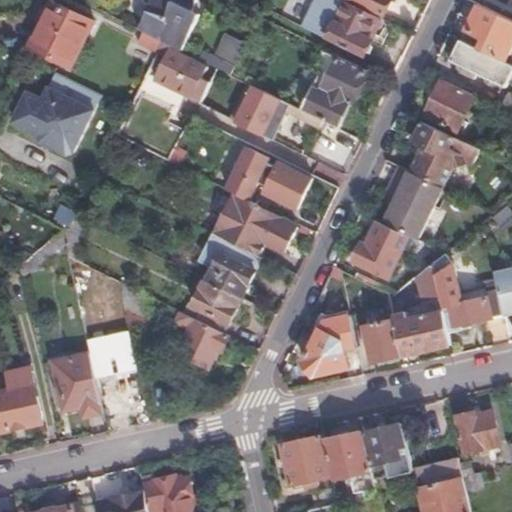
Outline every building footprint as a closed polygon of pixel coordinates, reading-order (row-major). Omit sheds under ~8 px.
[(99,22),(54,0),(52,0),(30,46),(75,69),(99,22)] [(153,0),(143,32),(165,43),(175,48),(181,51),(188,33),(195,30),(202,13),(195,10),(197,0),(153,0)] [(315,0),(303,27),(366,57),(374,41),(368,38),(379,18),(340,0),(315,0)] [(358,0),(387,15),(395,0),(358,0)] [(511,47),(511,21),(480,5),(466,29),(483,40),(479,50),(504,63),(511,47)] [(236,64),(255,27),(260,18),(258,17),(257,19),(250,16),(238,40),(228,35),(218,55),(236,64)] [(278,37),(283,29),(260,18),(255,27),(278,37)] [(368,38),(374,41),(383,21),(379,18),(368,38)] [(509,65),(504,63),(479,50),(461,41),(450,62),(496,85),(500,78),(494,75),(497,70),(505,73),(509,65)] [(203,101),(208,91),(211,84),(205,80),(209,69),(174,51),(175,48),(165,43),(160,54),(169,58),(159,80),(203,101)] [(198,58),(219,69),(232,75),(235,68),(201,51),(198,58)] [(0,58),(0,77),(9,81),(19,61),(3,52),(0,58)] [(367,74),(321,52),(318,60),(333,68),(324,88),(352,103),(367,74)] [(47,143),(75,157),(104,97),(62,76),(51,98),(36,90),(21,120),(52,135),(47,143)] [(456,132),(475,97),(444,81),(426,117),(456,132)] [(292,105),(282,100),(255,87),(237,123),(274,141),(289,110),(292,105)] [(494,107),(511,115),(511,97),(501,92),(494,107)] [(314,116),(292,105),(289,110),(311,121),(314,116)] [(468,167),(478,150),(422,123),(411,145),(417,148),(407,170),(439,187),(447,171),(462,165),(468,167)] [(317,183),(279,165),(265,193),(303,212),(317,183)] [(432,210),(443,189),(439,187),(407,170),(399,166),(383,196),(388,199),(393,202),(388,210),(382,224),(408,237),(427,247),(443,215),(432,210)] [(99,206),(110,183),(99,177),(88,201),(99,206)] [(259,209),(261,206),(236,194),(215,234),(262,256),(268,245),(285,254),(297,228),(259,209)] [(72,226),(80,217),(88,201),(77,195),(64,221),(72,226)] [(382,207),(388,210),(393,202),(388,199),(382,207)] [(503,230),(511,223),(511,208),(509,205),(494,216),(503,230)] [(69,257),(91,267),(84,231),(88,221),(80,217),(72,226),(64,232),(69,257)] [(388,279),(408,237),(382,224),(379,223),(368,245),(362,242),(351,260),(388,279)] [(210,282),(244,299),(264,258),(262,256),(215,234),(214,234),(201,260),(217,268),(210,282)] [(22,265),(24,277),(62,248),(56,239),(31,257),(22,265)] [(434,263),(444,255),(439,254),(428,262),(431,266),(434,263)] [(400,356),(451,345),(450,335),(440,292),(434,263),(431,266),(419,275),(426,304),(434,303),(436,314),(408,320),(406,313),(392,316),(393,319),(400,356)] [(333,267),(328,275),(342,280),(341,271),(333,267)] [(511,272),(495,276),(498,292),(502,311),(511,309),(511,272)] [(110,286),(120,291),(119,282),(112,278),(110,286)] [(226,335),(244,299),(210,282),(209,281),(191,316),(226,335)] [(120,291),(130,333),(145,330),(137,290),(119,282),(120,291)] [(79,302),(93,299),(90,289),(77,291),(79,302)] [(454,327),(503,316),(502,311),(498,292),(449,304),(447,290),(440,292),(450,335),(455,333),(454,327)] [(79,302),(88,343),(123,336),(118,307),(104,310),(101,297),(93,299),(79,302)] [(224,352),(233,338),(226,335),(191,316),(180,312),(175,324),(190,333),(181,353),(209,368),(218,349),(224,352)] [(398,361),(400,356),(393,319),(365,326),(372,362),(386,360),(386,364),(398,361)] [(342,343),(319,331),(304,364),(313,376),(348,369),(342,343)] [(61,415),(102,406),(96,379),(91,356),(65,362),(70,385),(72,393),(56,396),(61,415)] [(96,379),(102,406),(117,403),(112,376),(96,379)] [(19,389),(26,388),(25,381),(17,382),(19,389)] [(55,389),(56,396),(72,393),(70,385),(55,389)] [(0,393),(0,433),(43,424),(35,386),(26,388),(19,389),(0,393)] [(479,414),(462,417),(469,454),(484,451),(487,456),(498,453),(497,448),(502,447),(496,415),(480,419),(479,414)] [(407,425),(366,434),(374,471),(377,483),(417,474),(407,425)] [(366,432),(326,441),(334,480),(374,471),(366,434),(366,432)] [(285,459),(286,467),(290,486),(303,483),(304,489),(330,483),(321,437),(282,445),(285,459)] [(483,462),(462,466),(465,482),(468,494),(484,491),(481,474),(485,473),(483,462)] [(200,511),(198,496),(192,497),(188,478),(176,480),(175,476),(156,480),(154,474),(142,477),(145,491),(149,511),(200,511)] [(465,482),(420,490),(425,511),(471,511),(468,494),(465,482)] [(320,492),(323,507),(340,503),(336,488),(320,492)] [(99,511),(149,511),(145,491),(97,501),(99,511)] [(323,507),(309,511),(341,511),(340,503),(323,507)]
